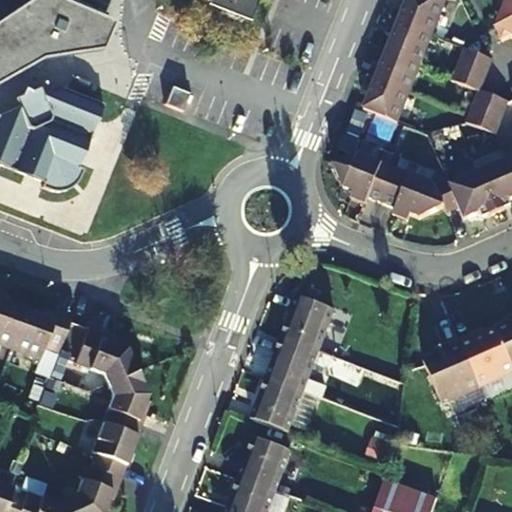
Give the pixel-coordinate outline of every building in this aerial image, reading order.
[(70,0),(0,0),(0,69),(22,56),(76,51),(95,40),(106,14),(70,0)] [(189,0),(189,1),(189,5),(244,27),(255,0),(257,0),(266,3),(266,0),(189,0)] [(388,22),(430,38),(445,0),(405,0),(402,9),(394,7),(388,22)] [(500,45),(510,41),(511,41),(511,0),(499,0),(493,18),(498,22),(494,33),(500,45)] [(430,38),(388,22),(382,36),(390,39),(384,54),(418,68),(430,40),(430,38)] [(456,66),(484,77),(490,62),(462,52),(456,66)] [(417,70),(418,68),(384,54),(378,68),(371,65),(365,80),(407,96),(417,70)] [(478,93),(484,77),(456,66),(450,82),(478,93)] [(407,96),(365,80),(360,93),(367,97),(361,113),(395,126),(407,96)] [(0,118),(0,169),(47,188),(45,192),(50,195),(59,197),(69,195),(78,190),(84,180),(86,174),(79,172),(102,111),(62,92),(0,118)] [(172,93),(166,108),(184,115),(189,100),(172,93)] [(492,99),(478,93),(466,121),(481,127),(492,99)] [(492,99),(481,127),(495,132),(506,104),(492,99)] [(377,205),(390,170),(355,156),(344,161),(330,166),(341,191),(377,205)] [(511,200),(511,179),(504,163),(477,175),(495,216),(509,209),(506,203),(511,200)] [(442,209),(433,186),(390,170),(377,205),(417,220),(442,209)] [(433,186),(442,209),(444,214),(458,209),(464,221),(476,216),(480,222),(495,216),(477,175),(448,187),(445,181),(433,186)] [(0,340),(16,347),(30,309),(8,301),(11,295),(0,290),(0,340)] [(281,341),(320,355),(335,314),(295,300),(281,341)] [(30,309),(16,347),(37,355),(39,350),(60,358),(75,322),(54,313),(52,317),(30,309)] [(511,317),(507,320),(508,324),(496,329),(511,366),(511,317)] [(107,391),(140,377),(129,347),(111,341),(113,335),(94,329),(79,366),(100,374),(107,391)] [(511,371),(511,366),(496,329),(482,335),(480,331),(458,341),(478,387),(511,371)] [(266,381),(306,395),(320,355),(281,341),(266,381)] [(478,387),(458,341),(433,353),(434,356),(421,363),(439,404),(478,387)] [(107,430),(138,442),(146,422),(142,420),(149,400),(140,377),(107,391),(115,411),(107,430)] [(252,421),(292,435),(306,395),(266,381),(252,421)] [(138,442),(107,430),(96,459),(100,460),(95,474),(123,484),(138,442)] [(240,482),(277,495),(292,455),(255,441),(240,482)] [(431,511),(440,487),(389,469),(388,470),(373,511),(431,511)] [(66,501),(70,511),(107,511),(110,506),(115,507),(123,484),(95,474),(91,473),(84,493),(66,501)] [(228,511),(270,511),(277,495),(240,482),(228,511)] [(0,511),(24,511),(28,503),(13,497),(14,493),(0,487),(0,511)] [(28,503),(24,511),(70,511),(66,501),(43,509),(28,503)]
